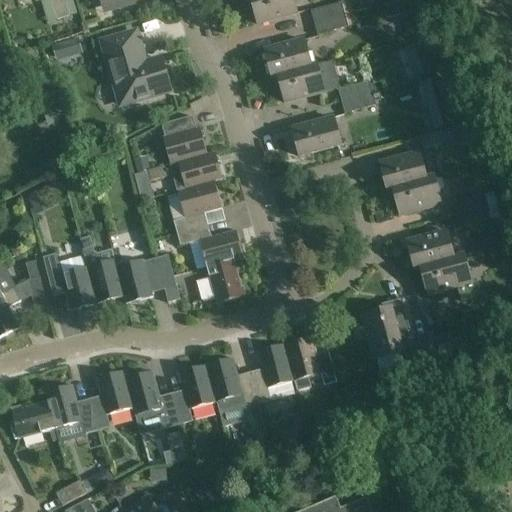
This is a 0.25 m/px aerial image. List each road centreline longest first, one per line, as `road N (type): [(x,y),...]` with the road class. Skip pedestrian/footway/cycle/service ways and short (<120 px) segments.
road 1 (residential): [(285,310),(317,301),(364,265),(366,230),(348,164),(252,190)]
road 2 (residential): [(0,367),(115,335),(183,338),(285,310)]
road 3 (residential): [(252,190),(224,88),(187,0)]
road 4 (residential): [(285,310),(252,190)]
